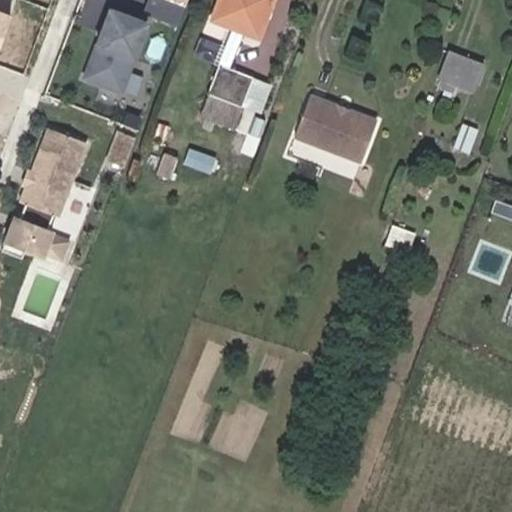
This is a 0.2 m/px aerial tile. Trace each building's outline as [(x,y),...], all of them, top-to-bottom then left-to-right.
[(144,0),(142,12),(180,23),(186,0),(144,0)] [(219,0),(212,21),(235,30),(202,117),(235,129),(244,106),(255,77),(232,68),(245,33),(261,40),(275,0),(219,0)] [(0,51),(15,14),(0,7),(0,51)] [(127,89),(150,20),(110,7),(87,76),(127,89)] [(218,63),(223,49),(201,40),(196,55),(218,63)] [(475,93),(487,65),(452,52),(441,82),(443,82),(440,91),(455,96),(458,87),(475,93)] [(260,112),(271,83),(255,77),(244,106),(260,112)] [(339,106),(312,96),(296,136),(363,161),(378,121),(350,110),(346,112),(341,110),(339,106)] [(477,130),(465,125),(456,150),(467,154),(477,130)] [(65,214),(90,140),(49,126),(34,170),(30,184),(24,200),(26,200),(54,210),(65,214)] [(135,138),(120,133),(111,156),(126,162),(135,138)] [(215,157),(190,148),(184,163),(210,172),(215,157)] [(30,184),(34,170),(30,169),(26,183),(30,184)] [(54,210),(26,200),(19,222),(12,220),(3,247),(44,261),(53,233),(47,231),(54,210)] [(392,246),(399,226),(377,218),(369,237),(392,246)] [(511,268),(501,300),(511,303),(511,268)] [(511,323),(511,303),(501,300),(494,317),(511,323)]
